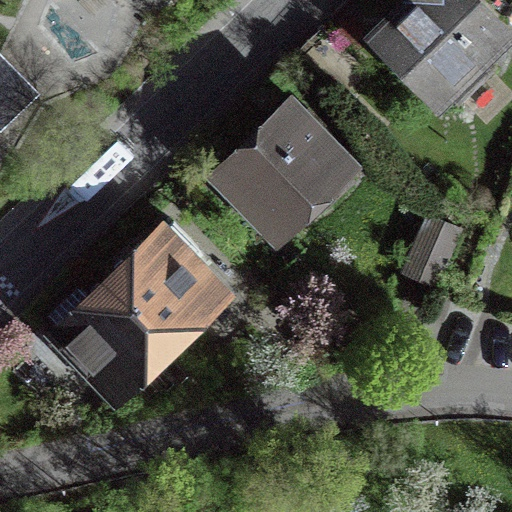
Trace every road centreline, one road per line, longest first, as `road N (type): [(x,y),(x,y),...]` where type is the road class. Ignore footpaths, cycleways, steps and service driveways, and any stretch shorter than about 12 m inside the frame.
road 1 (residential): [(0,472),(391,392),(511,391)]
road 2 (residential): [(0,278),(289,0)]
